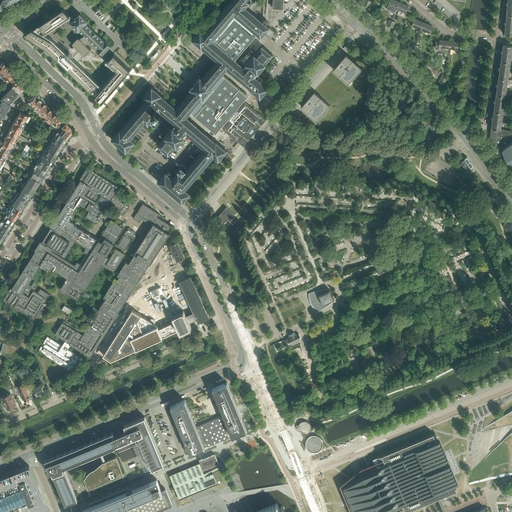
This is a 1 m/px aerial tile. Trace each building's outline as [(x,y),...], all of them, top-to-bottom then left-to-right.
[(154,88),(153,87),(152,86),(151,86),(151,87),(150,88),(149,89),(146,93),(145,93),(145,94),(144,95),(143,96),(144,97),(147,99),(145,101),(144,101),(144,102),(139,108),(138,108),(138,109),(137,110),(136,111),(131,117),(131,118),(130,118),(129,120),(128,121),(123,127),(122,127),(121,130),(120,129),(119,129),(119,130),(117,132),(116,133),(115,135),(114,135),(114,136),(112,138),(111,139),(112,139),(112,140),(116,143),(117,144),(121,147),(121,148),(125,151),(126,151),(126,152),(126,151),(127,151),(134,142),(135,142),(135,141),(134,141),(131,138),(145,122),(148,124),(151,121),(153,118),(156,115),(157,115),(160,111),(175,123),(174,124),(166,135),(161,131),(159,134),(164,138),(159,143),(159,144),(158,144),(158,145),(159,146),(167,153),(168,154),(169,153),(175,147),(175,146),(176,147),(176,146),(178,145),(184,138),(185,137),(185,136),(184,136),(187,133),(204,148),(186,170),(181,166),(177,170),(178,171),(172,178),(169,175),(169,174),(168,174),(166,172),(165,172),(164,172),(164,173),(163,174),(162,175),(160,177),(160,178),(158,180),(157,181),(158,182),(160,183),(160,184),(161,184),(168,190),(168,191),(169,191),(171,192),(171,193),(172,193),(179,199),(179,200),(180,200),(182,202),(181,202),(182,202),(183,202),(185,204),(186,203),(185,200),(185,199),(186,199),(187,197),(188,196),(190,194),(190,193),(190,192),(189,192),(188,191),(187,190),(185,189),(205,165),(213,156),(215,157),(215,158),(216,158),(217,159),(218,160),(219,160),(222,163),(225,159),(227,157),(230,153),(227,151),(227,150),(226,149),(224,148),(224,147),(222,146),(221,145),(219,144),(219,143),(218,143),(217,141),(216,141),(215,141),(197,125),(197,124),(196,124),(192,120),(191,120),(191,119),(190,120),(186,116),(191,111),(201,99),(202,100),(205,96),(210,90),(210,91),(213,87),(212,86),(223,74),(227,69),(231,72),(231,73),(237,78),(238,78),(250,88),(249,88),(249,89),(250,89),(253,91),(253,92),(256,94),(256,95),(257,95),(259,97),(260,98),(261,97),(263,94),(263,93),(265,91),(265,92),(266,91),(266,90),(268,88),(269,88),(268,87),(265,85),(265,84),(264,84),(262,82),(262,81),(261,81),(259,79),(258,79),(258,78),(255,76),(257,73),(258,73),(259,72),(265,65),(266,63),(266,62),(270,57),(271,55),(272,55),(272,54),(271,53),(263,46),(262,46),(262,45),(261,46),(256,52),(251,48),(249,51),(253,54),(247,61),(246,61),(245,63),(246,63),(243,66),(235,59),(213,40),(234,15),(256,34),(260,36),(260,37),(261,37),(262,36),(265,33),(265,32),(269,28),(269,27),(268,26),(265,23),(264,23),(264,22),(264,23),(245,7),(249,2),(252,4),(255,0),(230,0),(226,6),(225,6),(225,7),(224,8),(223,9),(216,18),(215,18),(214,20),(213,20),(213,21),(206,29),(206,30),(205,30),(204,32),(201,30),(201,29),(200,29),(200,30),(199,30),(198,31),(198,32),(197,32),(194,36),(193,37),(192,38),(192,39),(192,40),(194,41),(194,42),(195,42),(197,44),(199,45),(199,46),(201,47),(202,48),(202,47),(202,48),(205,50),(206,51),(209,53),(210,54),(213,57),(214,57),(217,60),(214,64),(213,65),(211,68),(210,68),(209,69),(207,72),(206,73),(205,74),(202,77),(200,76),(199,76),(199,77),(194,82),(190,87),(189,87),(189,88),(191,90),(190,91),(188,94),(187,95),(184,99),(183,99),(181,102),(180,103),(180,104),(177,108),(176,107),(176,108),(176,107),(173,105),(172,104),(169,102),(169,101),(168,101),(165,98),(166,98),(165,98),(162,95),(161,95),(162,95),(162,94),(161,94),(160,93),(159,92),(155,89),(154,88)] [(273,0),(273,3),(273,8),(283,9),(283,0),(273,0)] [(388,5),(388,6),(392,8),(392,7),(396,8),(396,9),(397,9),(400,2),(394,0),(389,0),(388,4),(388,5)] [(408,6),(400,2),(397,9),(402,11),(401,12),(405,13),(405,12),(406,12),(407,11),(406,11),(407,9),(408,9),(409,6),(408,6)] [(76,54),(71,49),(66,54),(52,40),(42,34),(43,33),(70,15),(63,8),(33,29),(31,29),(23,34),(24,35),(47,48),(96,95),(95,96),(102,102),(130,69),(114,54),(107,60),(117,70),(102,88),(71,58),(76,54)] [(104,41),(86,23),(88,21),(80,13),(70,23),(78,31),(79,29),(84,34),(80,38),(78,37),(73,42),(73,43),(74,44),(70,49),(71,49),(76,54),(80,50),(85,55),(91,49),(86,44),(90,40),(98,47),(97,48),(103,54),(111,45),(105,40),(104,41)] [(234,15),(213,40),(235,59),(256,34),(234,15)] [(420,29),(423,22),(414,18),(412,24),(411,25),(412,25),(411,27),(415,28),(416,27),(420,29)] [(433,27),(432,26),(423,22),(420,29),(421,29),(425,31),(425,32),(428,34),(429,32),(430,33),(430,31),(431,29),(432,29),(433,27)] [(436,42),(435,48),(443,49),(443,51),(445,51),(444,53),(447,54),(448,48),(449,41),(439,40),(439,42),(436,42)] [(451,48),(453,49),(453,50),(457,50),(457,49),(458,49),(458,48),(458,45),(459,45),(459,43),(458,43),(458,42),(449,41),(448,48),(447,54),(450,54),(451,48)] [(511,45),(509,45),(507,45),(503,44),(501,61),(510,62),(511,49),(511,45)] [(346,54),(332,70),(347,84),(361,67),(346,54)] [(501,61),(498,78),(508,79),(510,62),(501,61)] [(14,74),(14,73),(13,72),(11,72),(8,68),(0,76),(3,79),(4,78),(7,81),(14,74)] [(20,84),(21,83),(17,80),(16,81),(15,80),(17,78),(14,75),(14,74),(7,81),(7,82),(12,87),(19,93),(24,88),(20,84)] [(201,99),(191,111),(216,132),(218,130),(219,130),(220,130),(220,129),(220,128),(219,128),(227,119),(236,108),(244,99),(245,100),(245,99),(246,99),(246,98),(246,97),(247,95),(223,74),(212,86),(213,87),(210,91),(210,90),(205,96),(202,100),(201,99)] [(498,78),(496,94),(505,96),(508,79),(498,78)] [(12,87),(8,92),(15,98),(20,94),(19,93),(12,87)] [(316,119),(329,104),(314,91),(301,106),(309,113),(316,119)] [(1,99),(2,99),(2,100),(10,104),(15,98),(8,92),(1,99)] [(496,94),(493,111),(503,112),(505,96),(496,94)] [(35,95),(28,102),(35,108),(38,105),(36,103),(40,99),(39,99),(39,98),(38,97),(37,97),(35,95)] [(38,105),(35,108),(39,112),(46,105),(44,104),(44,103),(43,102),(42,102),(40,99),(36,103),(38,105)] [(0,108),(6,112),(8,107),(8,108),(10,104),(2,100),(0,102),(0,108)] [(260,125),(265,120),(260,116),(261,115),(245,102),(239,110),(236,108),(227,119),(229,121),(223,129),(238,142),(243,146),(248,140),(248,141),(249,139),(259,126),(260,127),(261,125),(260,125)] [(47,113),(51,109),(50,109),(50,108),(49,107),(48,107),(46,105),(39,112),(46,119),(49,115),(47,113)] [(49,115),(46,119),(50,123),(51,122),(57,116),(55,114),(55,113),(54,112),(53,112),(51,109),(47,113),(49,115)] [(19,113),(17,116),(21,119),(20,121),(24,123),(28,115),(20,111),(19,113)] [(493,111),(491,128),(500,129),(503,112),(493,111)] [(434,122),(433,120),(432,120),(428,115),(421,122),(425,127),(422,134),(430,136),(430,134),(434,123),(434,122)] [(14,122),(12,124),(21,129),(24,123),(20,121),(21,119),(17,116),(14,122)] [(57,116),(51,122),(55,127),(56,126),(57,124),(62,120),(57,116)] [(63,129),(70,135),(71,134),(72,134),(73,133),(72,132),(73,131),(62,120),(57,124),(60,126),(63,129)] [(444,134),(434,122),(434,123),(430,134),(430,136),(434,138),(436,138),(438,138),(444,134)] [(11,126),(8,132),(12,134),(14,132),(18,134),(21,129),(12,124),(11,126)] [(502,151),(502,152),(505,158),(505,159),(506,159),(506,160),(507,161),(511,167),(511,130),(500,129),(491,128),(489,139),(489,140),(490,140),(490,141),(495,147),(496,147),(499,146),(502,150),(502,151)] [(68,137),(70,135),(63,129),(59,134),(66,139),(66,140),(67,139),(68,138),(68,137)] [(6,135),(5,137),(13,142),(18,134),(14,132),(12,134),(8,132),(6,135)] [(56,135),(56,136),(54,138),(63,144),(63,143),(64,143),(65,142),(65,141),(66,139),(66,140),(66,139),(59,134),(57,133),(56,135)] [(4,139),(1,145),(5,147),(6,145),(10,147),(13,142),(5,137),(4,139)] [(52,142),(51,143),(59,149),(61,147),(62,147),(63,145),(62,144),(63,144),(54,138),(52,142)] [(59,149),(51,143),(51,144),(50,143),(46,149),(56,155),(56,154),(57,154),(58,152),(58,151),(59,149)] [(0,151),(6,155),(10,147),(6,145),(5,147),(1,145),(0,146),(0,151)] [(46,149),(42,154),(52,161),(54,158),(55,158),(56,156),(55,155),(56,155),(46,149)] [(41,154),(38,159),(49,166),(49,165),(50,165),(51,164),(51,163),(52,161),(42,154),(42,155),(41,154)] [(49,166),(38,159),(36,162),(38,163),(37,165),(46,171),(47,169),(48,168),(49,167),(49,166)] [(464,160),(460,163),(468,174),(473,171),(464,160)] [(35,168),(33,171),(33,172),(42,177),(43,177),(44,175),(44,174),(45,171),(46,171),(37,165),(36,166),(35,165),(33,168),(35,168)] [(47,234),(43,240),(39,237),(37,241),(39,242),(40,242),(35,250),(36,250),(12,288),(11,287),(3,300),(18,310),(19,309),(22,311),(34,318),(50,294),(41,288),(38,292),(27,285),(41,264),(49,270),(51,266),(57,270),(56,271),(58,272),(58,271),(68,277),(60,289),(78,300),(97,271),(102,265),(117,275),(119,273),(115,270),(125,255),(116,249),(109,259),(105,257),(125,227),(126,224),(124,223),(122,225),(121,224),(120,225),(111,220),(99,240),(76,225),(77,222),(76,221),(75,223),(72,221),(74,218),(71,216),(80,203),(90,210),(86,216),(96,223),(107,205),(124,215),(130,205),(115,195),(119,187),(87,167),(80,179),(81,180),(57,218),(56,217),(51,224),(49,223),(47,225),(46,226),(50,228),(47,234)] [(41,177),(42,177),(33,172),(30,176),(38,182),(40,180),(41,180),(42,178),(41,177)] [(29,176),(24,182),(34,188),(35,188),(36,188),(37,186),(37,185),(38,182),(30,176),(29,176)] [(33,192),(33,191),(34,188),(24,182),(21,187),(23,188),(22,188),(31,194),(31,193),(32,193),(33,192)] [(22,188),(19,193),(28,199),(29,197),(30,196),(31,195),(31,194),(22,188)] [(16,194),(14,197),(25,204),(25,203),(26,203),(27,202),(26,201),(28,199),(19,193),(18,192),(17,195),(16,194)] [(24,204),(25,204),(14,197),(12,200),(10,202),(13,204),(21,209),(23,207),(24,206),(25,205),(24,204)] [(116,317),(115,316),(149,263),(150,263),(170,233),(169,233),(173,227),(158,217),(160,214),(143,203),(133,218),(140,222),(142,219),(148,223),(147,224),(151,227),(150,229),(149,229),(147,232),(148,233),(142,241),(141,241),(133,253),(135,254),(129,263),(126,261),(119,273),(117,275),(116,277),(115,277),(114,279),(115,279),(104,296),(106,298),(99,308),(100,308),(97,312),(91,321),(91,322),(83,335),(80,333),(63,322),(58,329),(56,327),(53,332),(55,333),(55,334),(65,340),(62,345),(48,336),(45,340),(46,341),(43,346),(42,345),(39,349),(39,351),(72,372),(81,357),(68,349),(68,348),(70,344),(90,357),(116,317)] [(13,204),(12,204),(9,210),(18,215),(19,213),(20,213),(21,211),(20,210),(21,209),(13,204)] [(226,207),(215,220),(223,227),(234,214),(226,207)] [(9,210),(6,215),(14,220),(15,219),(16,219),(16,218),(16,217),(18,215),(9,210)] [(6,214),(2,219),(11,224),(12,223),(14,220),(6,215),(6,214)] [(2,219),(0,223),(0,224),(8,230),(10,227),(9,226),(11,224),(2,219)] [(0,224),(0,231),(4,234),(6,232),(6,233),(8,230),(0,224)] [(136,233),(138,229),(134,226),(131,230),(130,229),(131,228),(130,228),(129,229),(128,228),(124,234),(125,235),(118,246),(125,251),(132,240),(133,240),(136,236),(135,235),(136,233)] [(176,242),(174,243),(175,243),(170,245),(173,253),(181,249),(178,242),(176,242)] [(183,258),(185,257),(181,249),(173,253),(177,261),(182,259),(183,258)] [(183,279),(179,281),(184,292),(185,294),(186,295),(188,299),(188,300),(190,304),(192,308),(194,312),(196,318),(198,322),(209,317),(191,276),(186,278),(183,279)] [(311,303),(311,305),(312,305),(312,306),(313,307),(314,307),(314,308),(315,309),(316,310),(317,311),(318,311),(321,310),(322,309),(324,308),(325,307),(326,308),(325,308),(326,306),(327,306),(328,305),(329,304),(331,303),(332,302),(331,302),(330,301),(334,299),(334,298),(333,296),(334,295),(333,292),(332,292),(331,293),(330,290),(330,289),(329,290),(329,289),(326,291),(325,290),(326,290),(326,289),(324,290),(322,290),(321,290),(320,290),(319,290),(319,291),(318,290),(317,290),(317,291),(316,291),(315,291),(313,292),(312,293),(309,294),(309,295),(309,296),(309,297),(310,298),(310,300),(310,301),(311,303),(310,303),(311,303)] [(62,310),(69,314),(72,310),(65,305),(62,310)] [(133,309),(103,354),(111,359),(180,328),(176,320),(159,328),(157,325),(133,309)] [(182,312),(175,316),(176,320),(180,328),(181,329),(181,330),(189,326),(187,323),(187,322),(184,317),(183,313),(182,312)] [(194,312),(184,317),(187,322),(187,323),(190,321),(191,321),(191,322),(192,322),(193,322),(193,321),(193,320),(196,318),(194,312)] [(290,337),(287,339),(285,340),(288,345),(296,341),(301,339),(299,333),(295,335),(294,332),(289,335),(290,337)] [(312,351),(312,349),(309,344),(306,345),(308,351),(309,351),(309,352),(314,364),(318,372),(323,370),(321,365),(320,361),(318,362),(312,351)] [(18,386),(21,391),(19,391),(21,395),(22,394),(25,401),(27,400),(29,399),(30,399),(29,397),(30,397),(29,396),(27,392),(28,392),(27,388),(29,387),(27,382),(18,386)] [(227,382),(213,388),(213,389),(218,402),(220,405),(224,415),(220,417),(220,416),(215,418),(200,425),(197,427),(196,427),(191,414),(189,410),(185,400),(171,406),(185,440),(190,453),(201,449),(205,447),(208,446),(222,440),(229,437),(227,433),(231,432),(232,435),(232,436),(234,435),(247,430),(247,429),(246,429),(241,416),(238,409),(237,406),(234,400),(234,399),(233,396),(232,393),(227,383),(227,382)] [(36,384),(30,386),(32,390),(34,389),(37,396),(45,392),(44,390),(46,389),(44,384),(37,387),(36,384)] [(6,395),(2,396),(8,409),(16,405),(12,395),(14,394),(12,388),(9,389),(9,391),(5,393),(6,395)] [(482,431),(482,433),(511,424),(511,431),(472,470),(470,478),(468,483),(490,477),(498,475),(511,470),(511,410),(483,429),(482,431)] [(145,416),(124,425),(126,430),(123,432),(114,436),(112,432),(114,432),(114,431),(112,432),(105,435),(99,438),(98,438),(92,440),(92,441),(85,443),(79,446),(78,446),(72,449),(65,451),(65,452),(59,454),(58,454),(52,457),(45,460),(48,467),(50,472),(52,471),(53,474),(64,501),(65,505),(71,503),(72,502),(78,500),(74,490),(73,490),(66,471),(65,469),(63,466),(66,465),(100,451),(102,450),(111,447),(112,446),(113,446),(113,447),(114,447),(114,446),(115,446),(115,445),(117,444),(118,445),(117,446),(123,459),(136,454),(133,445),(131,440),(130,440),(129,439),(135,437),(137,443),(137,444),(139,443),(145,456),(146,455),(152,468),(151,468),(151,469),(164,464),(164,463),(161,457),(161,456),(160,454),(145,417),(145,416)] [(296,426),(296,427),(297,427),(297,428),(297,429),(298,429),(298,430),(299,430),(300,430),(301,430),(302,430),(303,430),(303,429),(304,429),(304,428),(305,429),(306,431),(308,430),(309,431),(310,430),(310,429),(310,428),(311,427),(310,427),(310,426),(310,425),(310,424),(309,424),(309,423),(308,422),(307,422),(307,421),(306,421),(305,421),(304,421),(303,421),(302,421),(301,422),(300,423),(299,423),(299,424),(298,425),(297,425),(296,426)] [(439,436),(435,437),(433,433),(373,458),(374,462),(364,467),(360,468),(357,471),(349,477),(340,485),(347,503),(350,511),(391,511),(394,511),(402,511),(438,497),(440,496),(447,494),(457,489),(455,486),(459,484),(449,460),(443,446),(439,436)] [(306,443),(306,444),(306,445),(306,446),(306,447),(307,448),(307,449),(308,449),(308,450),(309,450),(310,451),(311,452),(312,452),(313,452),(314,452),(315,452),(316,452),(317,452),(318,451),(319,451),(320,450),(321,449),(321,448),(322,447),(322,446),(323,445),(323,444),(323,443),(322,442),(322,441),(322,440),(321,439),(321,438),(320,438),(320,437),(319,437),(318,436),(317,436),(316,436),(316,435),(315,435),(314,435),(313,435),(313,436),(312,436),(311,436),(310,437),(309,437),(308,438),(308,439),(307,439),(307,440),(307,441),(306,441),(306,442),(306,443)] [(85,479),(82,480),(83,481),(83,482),(85,487),(86,491),(87,491),(89,490),(88,489),(89,489),(123,474),(124,474),(116,456),(106,460),(102,450),(100,451),(104,461),(102,462),(100,463),(99,464),(96,467),(95,467),(94,469),(92,469),(91,470),(90,470),(89,472),(88,473),(87,473),(87,474),(84,478),(85,479)] [(200,462),(203,470),(204,470),(203,470),(219,463),(215,454),(200,460),(199,460),(200,462)] [(181,470),(169,475),(174,487),(176,492),(177,493),(177,494),(179,499),(201,490),(203,490),(218,483),(213,472),(221,469),(221,468),(220,466),(204,473),(204,471),(203,470),(200,462),(188,467),(185,469),(181,470)] [(38,486),(30,466),(0,477),(0,511),(48,511),(47,507),(46,506),(45,503),(41,494),(38,486)] [(149,511),(149,510),(152,509),(153,509),(153,510),(168,504),(171,503),(170,502),(166,490),(165,490),(162,492),(162,491),(161,490),(157,479),(153,481),(133,489),(130,490),(121,494),(120,494),(90,507),(84,509),(80,511),(77,511),(149,511)]
